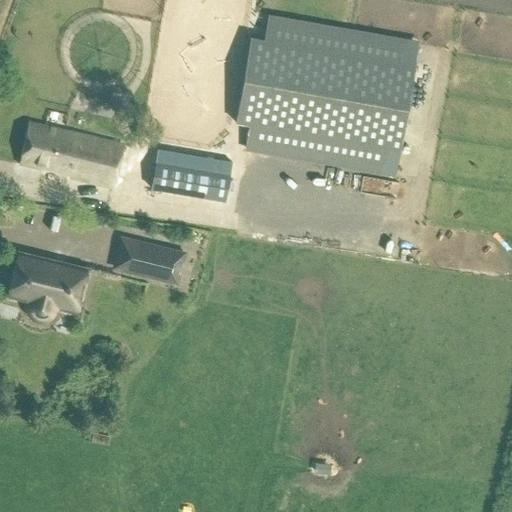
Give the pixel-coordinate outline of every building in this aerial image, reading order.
[(404,40),(268,16),(264,39),(250,36),(235,120),(249,123),(245,145),(381,169),(384,150),(400,153),(415,67),(400,64),(404,40)] [(113,186),(123,145),(28,123),(19,165),(41,170),(41,168),(58,172),(59,169),(72,171),(70,177),(113,186)] [(223,200),(230,151),(160,140),(153,189),(223,200)] [(272,200),(292,198),(292,189),(271,191),(272,200)] [(111,269),(177,285),(180,273),(177,273),(179,262),(183,263),(185,252),(119,236),(111,269)] [(511,259),(457,247),(454,262),(510,274),(511,266),(511,259)] [(84,268),(22,254),(18,266),(13,265),(6,295),(17,297),(26,299),(25,305),(25,309),(25,313),(27,316),(30,319),(33,321),(36,323),(40,323),(44,323),(47,322),(51,319),(53,317),(55,313),(56,310),(56,308),(74,312),(77,294),(84,268)]
